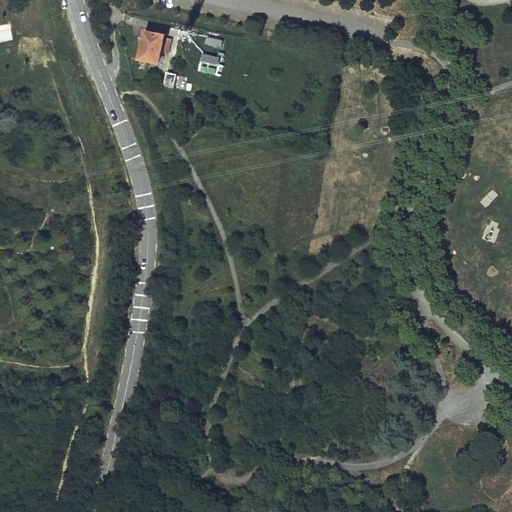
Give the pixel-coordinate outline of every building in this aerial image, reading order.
[(157,62),(162,37),(145,33),(139,59),(157,62)] [(222,40),(206,36),(205,43),(221,46),(222,40)] [(171,38),(162,37),(159,50),(168,52),(171,38)] [(218,55),(202,52),(200,59),(217,63),(218,55)] [(172,87),(174,74),(165,72),(163,85),(172,87)]
